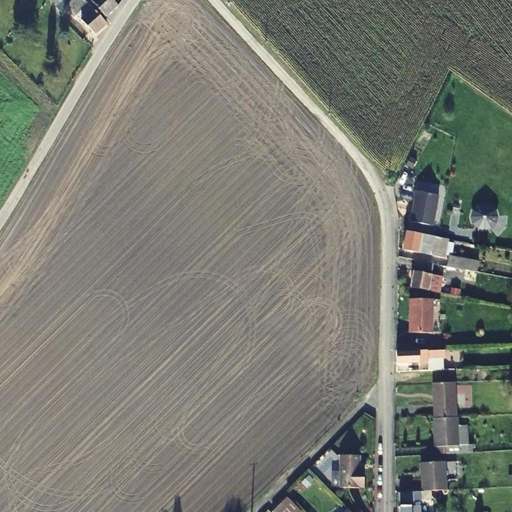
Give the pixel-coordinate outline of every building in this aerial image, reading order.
[(67,0),(94,30),(105,21),(86,0),(67,0)] [(91,0),(99,9),(108,0),(91,0)] [(84,33),(89,29),(81,20),(77,24),(84,33)] [(410,222),(432,226),(437,195),(414,191),(412,207),(413,208),(413,211),(412,210),(410,222)] [(461,201),(453,199),(451,211),(459,213),(461,201)] [(485,205),(479,204),(473,206),(469,210),(467,216),(469,222),(474,227),(480,228),(486,226),(490,222),(492,216),(490,210),(485,205)] [(440,258),(441,253),(444,238),(402,231),(399,250),(440,258)] [(444,238),(441,253),(444,254),(448,254),(450,239),(444,238)] [(448,254),(444,254),(443,265),(472,270),(473,258),(448,254)] [(430,290),(431,284),(433,263),(415,260),(410,287),(430,290)] [(442,286),(431,284),(430,290),(441,292),(442,286)] [(451,288),(442,286),(441,292),(450,294),(451,288)] [(432,297),(410,298),(411,332),(433,331),(432,297)] [(445,358),(448,358),(447,350),(398,352),(398,362),(429,361),(429,371),(445,370),(445,358)] [(455,382),(434,383),(436,418),(457,417),(455,382)] [(436,418),(434,418),(436,446),(461,445),(459,416),(457,417),(436,418)] [(471,451),(471,444),(461,445),(436,446),(436,453),(471,451)] [(362,471),(362,458),(343,458),(342,490),(361,490),(361,488),(366,488),(367,474),(362,474),(362,471)] [(439,490),(449,490),(448,462),(425,462),(426,491),(439,490)] [(422,501),(423,498),(440,497),(439,490),(426,491),(409,492),(409,501),(422,501)] [(299,511),(301,510),(287,496),(271,511),(272,511),(299,511)]
